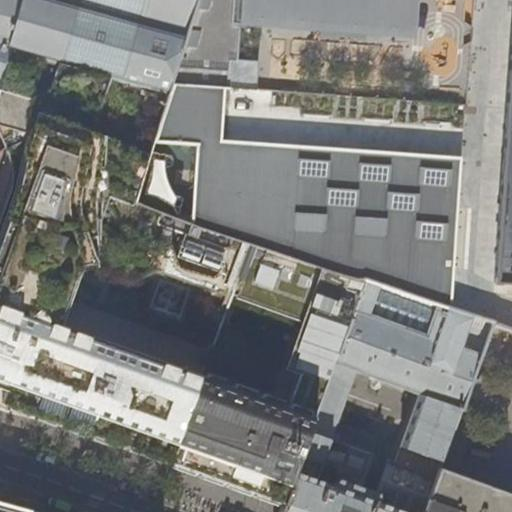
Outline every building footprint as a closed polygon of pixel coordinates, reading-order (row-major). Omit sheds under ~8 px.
[(0,0),(0,81),(9,50),(169,94),(172,86),(198,0),(0,0)] [(198,0),(172,86),(221,90),(246,92),(254,93),(256,65),(236,63),(239,28),(413,37),(415,0),(198,0)] [(511,31),(495,277),(493,277),(493,284),(500,285),(500,283),(511,283),(511,31)] [(154,144),(169,94),(9,50),(0,81),(0,127),(12,142),(0,177),(0,403),(6,405),(118,445),(170,462),(201,375),(230,296),(249,243),(190,223),(135,204),(154,144)] [(221,90),(172,86),(169,94),(154,144),(197,148),(190,223),(249,243),(363,281),(445,309),(457,161),(217,142),(218,133),(220,98),(221,90)] [(363,281),(249,243),(230,296),(303,322),(287,369),(298,373),(287,406),(201,375),(170,462),(223,482),(283,503),(308,433),(363,281)] [(363,281),(308,433),(370,455),(376,439),(335,424),(355,371),(412,391),(388,462),(435,478),(439,468),(491,324),(445,309),(363,281)] [(350,511),(370,455),(308,433),(283,503),(280,511),(350,511)] [(423,511),(435,478),(388,462),(387,461),(368,511),(423,511)] [(511,511),(511,493),(439,468),(435,478),(423,511),(511,511)]
